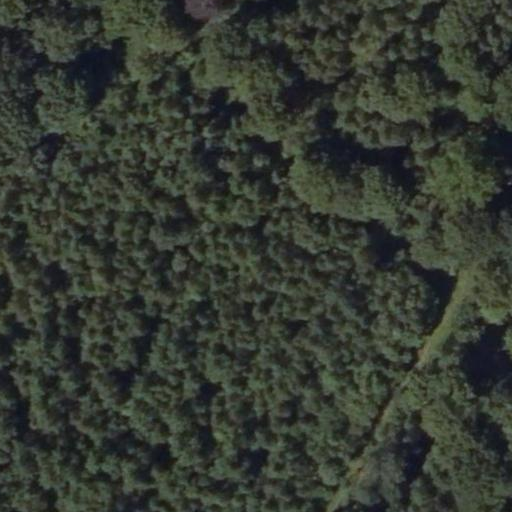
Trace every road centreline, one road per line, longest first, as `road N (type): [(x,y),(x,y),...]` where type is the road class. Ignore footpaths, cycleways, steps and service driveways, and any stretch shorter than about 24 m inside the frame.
road 1 (track): [(511,209),(334,511)]
road 2 (track): [(158,0),(0,109)]
